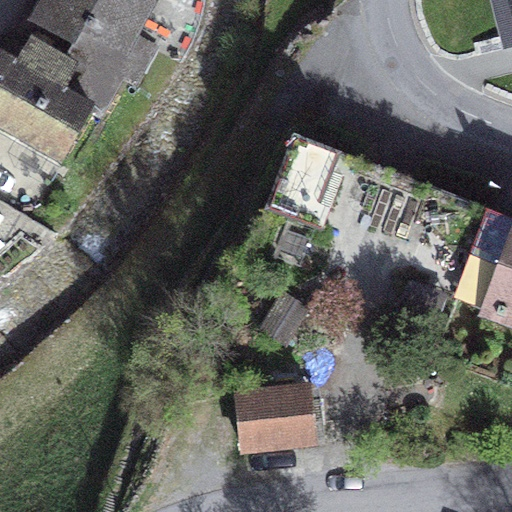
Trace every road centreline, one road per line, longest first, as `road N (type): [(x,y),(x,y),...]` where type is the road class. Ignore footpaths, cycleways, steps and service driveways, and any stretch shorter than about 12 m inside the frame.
road 1 (tertiary): [(511,139),(451,116),(418,88),(398,57),(385,0)]
road 2 (tertiary): [(347,511),(511,491)]
